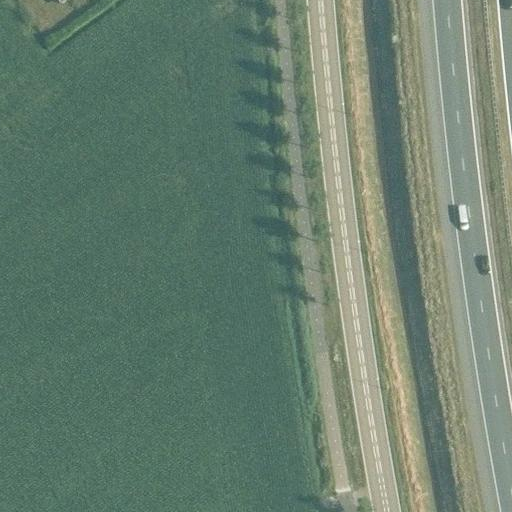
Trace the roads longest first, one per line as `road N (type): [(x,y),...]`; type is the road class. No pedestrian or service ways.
road 1 (secondary): [(387,511),(332,187),(322,0)]
road 2 (motorway): [(447,0),(480,317),(511,496)]
